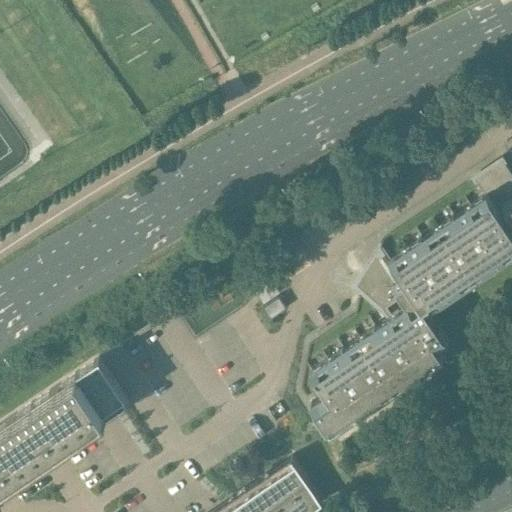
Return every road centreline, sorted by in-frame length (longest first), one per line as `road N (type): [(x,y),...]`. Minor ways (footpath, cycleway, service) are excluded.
road 1 (primary): [(511,13),(209,172),(0,304)]
road 2 (residential): [(268,390),(325,247),(511,125)]
